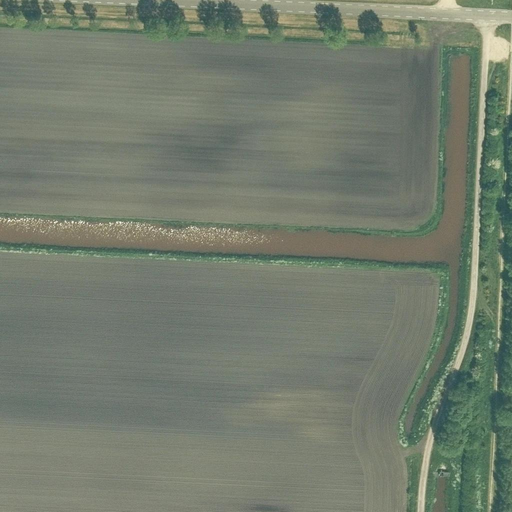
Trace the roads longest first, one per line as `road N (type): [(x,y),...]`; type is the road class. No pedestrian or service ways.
road 1 (unclassified): [(420,511),(430,437),(461,351),(473,287),(487,14)]
road 2 (tertiary): [(487,14),(180,0)]
